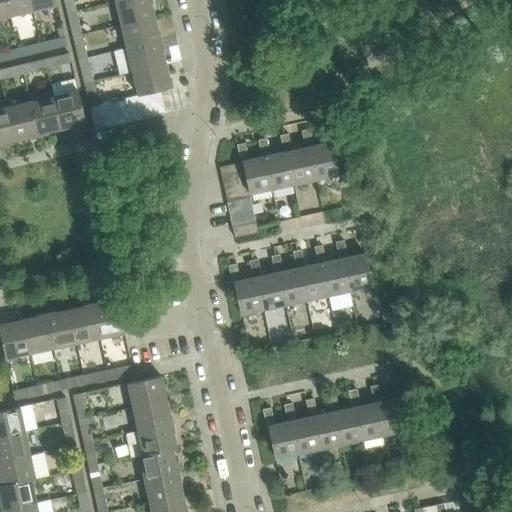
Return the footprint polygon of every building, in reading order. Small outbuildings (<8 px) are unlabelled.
[(0,0),(0,18),(9,16),(5,0),(0,0)] [(32,10),(29,0),(5,0),(9,16),(32,10)] [(29,0),(32,10),(57,5),(55,0),(29,0)] [(120,25),(154,16),(151,2),(152,2),(151,0),(119,0),(114,1),(120,25)] [(158,31),(154,16),(120,25),(125,48),(161,39),(159,30),(158,31)] [(69,22),(73,36),(81,34),(78,20),(69,22)] [(84,48),(81,34),(73,36),(76,50),(84,48)] [(54,39),(40,43),(42,51),(56,48),(54,39)] [(120,74),(131,71),(166,63),(162,49),(163,48),(161,39),(125,48),(114,51),(120,74)] [(42,51),(40,43),(26,46),(28,54),(42,51)] [(7,50),(0,52),(0,61),(9,59),(7,50)] [(44,59),(46,67),(60,64),(58,56),(44,59)] [(33,71),(46,67),(44,59),(31,62),(33,71)] [(169,77),(166,63),(131,71),(137,95),(148,93),(160,90),(172,87),(170,77),(169,77)] [(0,69),(0,78),(13,75),(11,67),(0,69)] [(81,69),(84,83),(92,81),(89,67),(81,69)] [(84,83),(90,106),(100,104),(102,103),(99,94),(96,95),(92,81),(84,83)] [(78,89),(53,96),(61,129),(76,125),(76,126),(86,124),(78,89)] [(160,90),(148,93),(153,116),(166,113),(160,90)] [(137,95),(135,95),(141,119),(153,116),(148,93),(137,95)] [(135,95),(123,98),(129,122),(141,119),(135,95)] [(47,132),(61,129),(53,96),(30,101),(38,136),(48,133),(47,132)] [(123,98),(112,101),(117,124),(129,122),(123,98)] [(30,101),(6,107),(14,140),(29,137),(30,138),(38,136),(30,101)] [(102,103),(100,104),(105,127),(117,124),(112,101),(102,103)] [(95,130),(105,127),(100,104),(90,106),(95,130)] [(6,107),(0,108),(0,144),(1,144),(1,143),(14,140),(6,107)] [(305,130),(302,131),(305,147),(309,146),(316,179),(337,174),(338,174),(331,142),(313,146),(310,129),(305,130)] [(283,135),(280,135),(284,152),(287,151),(294,184),(316,179),(309,146),(305,147),(292,150),(288,133),(283,135)] [(261,139),(258,140),(262,156),(264,156),(271,188),(294,184),(287,151),(284,152),(270,155),(267,138),(261,139)] [(245,143),(237,145),(241,162),(243,162),(245,173),(248,185),(249,193),(271,188),(264,156),(262,156),(249,159),(245,143)] [(222,179),(245,173),(243,162),(241,162),(219,167),(222,179)] [(245,173),(222,179),(224,190),(248,185),(245,173)] [(248,185),(224,190),(227,202),(250,196),(249,193),(248,185)] [(250,196),(227,202),(229,214),(253,209),(250,196)] [(253,209),(229,214),(232,225),(255,220),(253,209)] [(255,220),(232,225),(234,237),(258,232),(257,227),(255,220)] [(340,241),(336,242),(339,258),(343,258),(350,290),(371,286),(372,285),(365,253),(347,257),(344,240),(340,241)] [(318,246),(314,246),(318,263),(321,262),(328,295),(350,290),(343,258),(339,258),(326,261),(322,245),(318,246)] [(296,250),(293,251),(296,268),(299,267),(307,300),(328,295),(321,262),(318,263),(305,266),(301,249),(296,250)] [(274,255),(271,256),(275,272),(278,272),(285,304),(307,300),(299,267),(296,268),(283,271),(279,254),(274,255)] [(252,260),(250,261),(253,277),(256,276),(263,309),(285,304),(278,272),(275,272),(262,275),(258,259),(252,260)] [(237,263),(228,265),(232,283),(234,282),(241,314),(242,314),(263,309),(256,276),(253,277),(240,280),(237,263)] [(121,319),(117,299),(117,298),(93,303),(101,338),(124,333),(121,319)] [(101,338),(93,303),(84,305),(84,306),(69,309),(76,343),(101,338)] [(55,311),(45,313),(53,348),(76,343),(69,309),(55,312),(55,311)] [(37,316),(22,320),(29,353),(53,348),(45,313),(37,315),(37,316)] [(29,353),(22,320),(0,324),(0,333),(0,335),(5,358),(29,353)] [(131,365),(119,368),(121,376),(133,373),(131,366),(131,365)] [(96,373),(83,375),(85,384),(98,381),(96,373)] [(83,375),(71,378),(73,387),(85,384),(83,375)] [(128,383),(133,407),(166,400),(161,376),(128,383)] [(49,383),(37,386),(38,394),(51,391),(49,383)] [(374,385),(370,386),(374,402),(378,402),(385,434),(406,430),(407,430),(399,397),(382,401),(378,384),(374,385)] [(37,386),(24,388),(26,397),(38,394),(37,386)] [(352,390),(349,391),(352,407),(356,406),(363,439),(385,434),(378,402),(374,402),(360,405),(357,389),(352,390)] [(73,395),(78,419),(87,417),(83,403),(88,402),(86,392),(73,395)] [(330,395),(327,395),(331,412),(334,411),(341,444),(363,439),(356,406),(352,407),(339,410),(335,394),(330,395)] [(309,399),(306,400),(309,416),(312,416),(319,448),(341,444),(334,411),(331,412),(317,415),(314,398),(309,399)] [(133,407),(138,431),(172,423),(170,414),(169,414),(166,400),(133,407)] [(287,404),(284,405),(288,421),(290,421),(297,453),(319,448),(312,416),(309,416),(296,419),(292,403),(287,404)] [(32,404),(0,410),(0,436),(25,431),(38,428),(32,404)] [(67,407),(58,409),(62,423),(70,421),(67,407)] [(271,407),(263,409),(267,427),(269,426),(275,458),(276,458),(297,453),(290,421),(288,421),(274,424),(271,407)] [(90,431),(87,417),(78,419),(81,433),(90,431)] [(70,421),(62,423),(65,437),(74,435),(70,421)] [(174,432),(172,423),(138,431),(127,433),(132,457),(139,455),(173,448),(176,448),(173,432),(174,432)] [(0,460),(30,455),(25,431),(0,436),(0,460)] [(139,455),(144,479),(179,471),(177,462),(176,463),(173,448),(139,455)] [(85,453),(89,467),(97,465),(94,451),(85,453)] [(0,486),(31,479),(35,479),(30,455),(0,460),(0,478),(1,484),(0,484),(0,486)] [(78,455),(69,457),(72,471),(81,469),(78,455)] [(100,478),(97,465),(89,467),(92,480),(100,478)] [(81,469),(72,471),(75,484),(84,482),(81,469)] [(144,479),(149,503),(183,495),(180,480),(181,480),(179,471),(144,479)] [(0,500),(0,502),(2,510),(36,503),(31,479),(0,486),(0,497),(1,501),(0,500)] [(149,503),(150,511),(187,511),(187,509),(186,510),(183,495),(149,503)] [(96,500),(98,511),(105,511),(107,511),(104,498),(96,500)] [(461,499),(457,500),(459,511),(486,511),(481,511),(468,511),(465,498),(461,499)] [(90,511),(88,501),(79,503),(81,511),(90,511)] [(38,511),(36,503),(2,510),(2,511),(38,511)] [(439,504),(435,505),(436,511),(445,511),(444,503),(439,504)]
